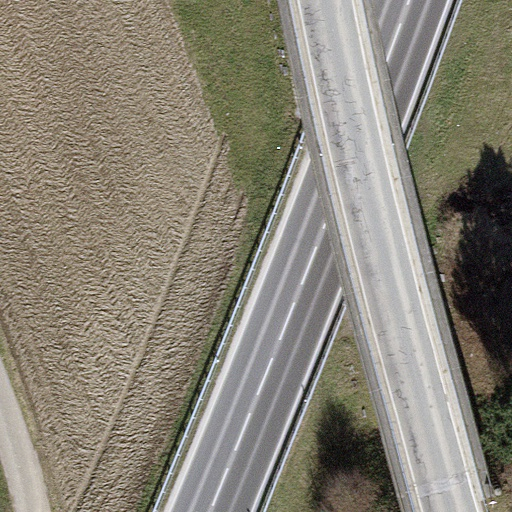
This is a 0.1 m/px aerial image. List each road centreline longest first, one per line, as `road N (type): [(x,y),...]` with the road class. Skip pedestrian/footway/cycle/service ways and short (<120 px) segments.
road 1 (primary): [(220,511),(412,0)]
road 2 (tertiary): [(455,511),(381,247),(327,0)]
